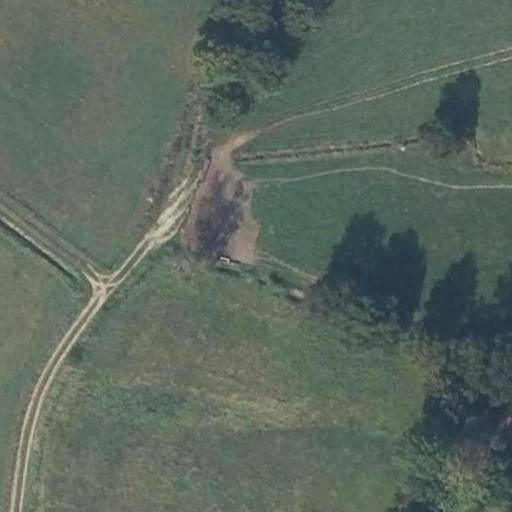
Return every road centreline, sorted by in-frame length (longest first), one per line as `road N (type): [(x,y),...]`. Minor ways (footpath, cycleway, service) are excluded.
road 1 (track): [(16,511),(30,421),(56,358),(156,233)]
road 2 (track): [(99,299),(94,274),(0,204)]
